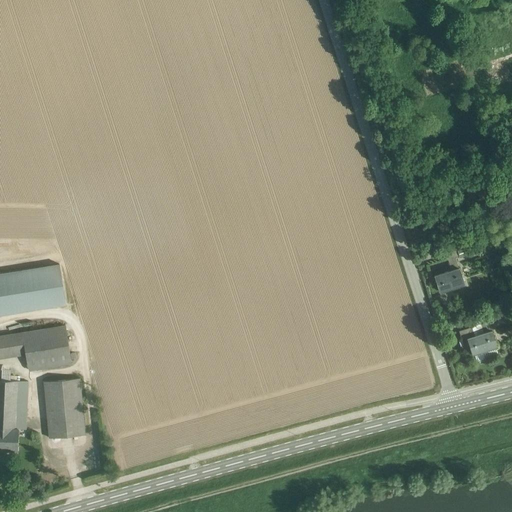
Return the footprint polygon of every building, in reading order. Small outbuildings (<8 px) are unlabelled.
[(455,214),(458,221),(467,218),(466,217),(470,216),(468,212),(465,212),(465,211),(455,214)] [(451,270),(435,275),(440,291),(464,283),(459,267),(458,267),(455,257),(460,255),(461,256),(472,253),(469,245),(459,249),(458,246),(444,250),(451,270)] [(60,263),(0,273),(0,314),(66,303),(60,263)] [(459,330),(465,349),(471,347),(473,354),(474,353),(477,361),(498,354),(496,346),(497,346),(489,321),(493,319),(491,312),(478,316),(480,324),(473,326),(459,330)] [(30,369),(72,362),(65,324),(0,335),(0,357),(27,352),(30,369)] [(1,375),(1,379),(0,378),(0,449),(17,451),(18,429),(26,430),(29,381),(16,381),(17,375),(10,375),(1,375)] [(44,381),(49,437),(85,434),(80,377),(44,381)]
